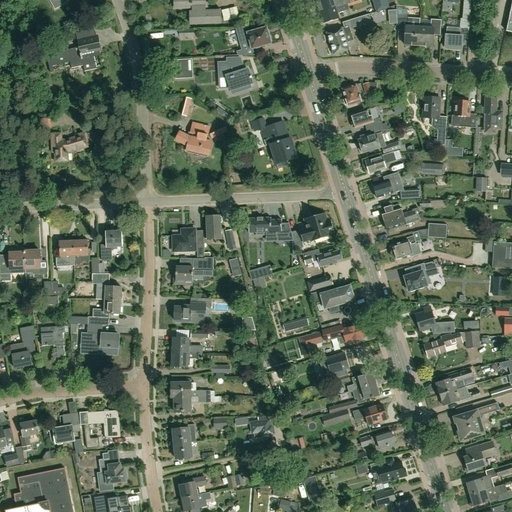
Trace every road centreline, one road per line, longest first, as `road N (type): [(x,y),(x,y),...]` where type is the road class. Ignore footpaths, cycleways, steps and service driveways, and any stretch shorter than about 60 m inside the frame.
road 1 (secondary): [(445,511),(344,191)]
road 2 (residential): [(147,202),(139,83),(116,0)]
road 3 (residential): [(511,77),(362,67),(307,74)]
road 4 (track): [(305,511),(282,449),(150,476)]
road 5 (residential): [(147,202),(344,191)]
road 6 (residential): [(143,386),(147,202)]
road 7 (residential): [(0,209),(147,202)]
road 8 (residential): [(0,400),(143,386)]
road 9 (residential): [(156,511),(143,386)]
road 10 (secondary): [(344,191),(307,74)]
